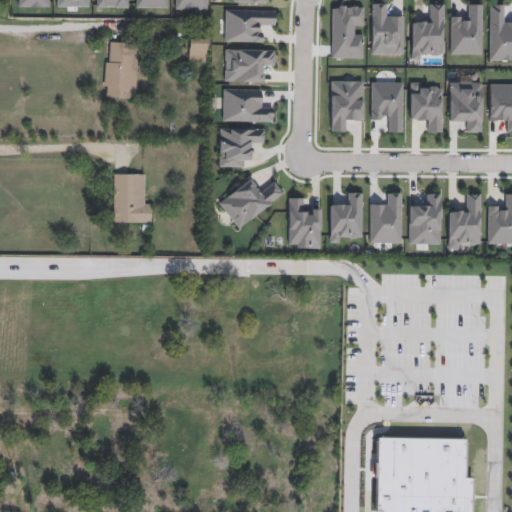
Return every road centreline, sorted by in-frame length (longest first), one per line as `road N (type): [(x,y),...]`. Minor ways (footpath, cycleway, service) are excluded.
road 1 (residential): [(301,161),(511,162)]
road 2 (residential): [(301,161),(305,0)]
